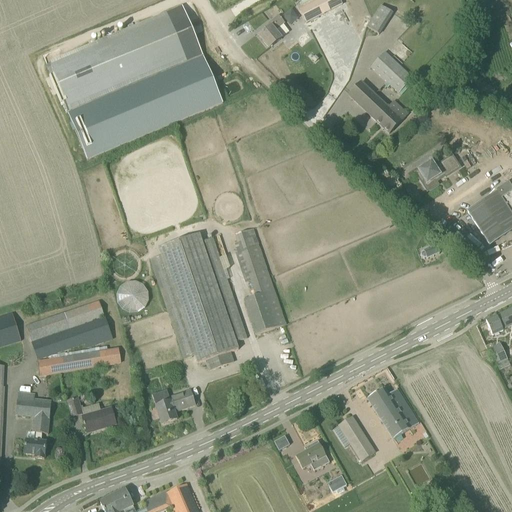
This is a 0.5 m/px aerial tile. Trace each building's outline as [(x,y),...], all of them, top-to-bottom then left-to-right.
[(306,23),(342,5),(339,0),(318,0),(299,10),(306,23)] [(391,12),(380,5),(367,27),(377,34),(391,12)] [(87,161),(223,104),(182,7),(50,62),(70,110),(67,112),(87,161)] [(268,25),(270,28),(259,37),(269,49),(280,41),(280,40),(289,32),(283,25),(284,24),(278,17),(268,25)] [(370,68),(398,95),(413,80),(384,52),(370,68)] [(402,121),(388,108),(361,83),(348,97),(389,135),(402,121)] [(429,109),(431,101),(422,99),(420,106),(429,109)] [(452,157),(438,166),(439,169),(436,171),(431,164),(419,172),(420,174),(417,176),(427,192),(437,186),(435,183),(445,177),(445,178),(460,169),(452,157)] [(489,246),(504,236),(511,231),(511,215),(511,214),(511,213),(511,188),(508,183),(496,191),(497,194),(467,213),(489,246)] [(197,365),(205,362),(209,371),(234,363),(230,353),(238,351),(236,343),(247,339),(213,239),(202,243),(199,235),(158,249),(161,257),(150,261),(184,360),(195,357),(197,365)] [(255,297),(244,301),(253,327),(256,336),(273,330),(285,326),(282,317),(258,246),(240,252),(251,283),(255,297)] [(436,248),(435,246),(423,251),(423,252),(421,254),(421,256),(422,259),(424,259),(426,258),(427,260),(439,254),(438,252),(439,251),(437,248),(436,248)] [(150,284),(120,283),(119,312),(149,313),(150,284)] [(32,303),(35,315),(62,307),(59,295),(32,303)] [(32,344),(104,318),(98,301),(26,327),(32,344)] [(511,309),(486,322),(492,337),(503,332),(502,331),(511,326),(511,309)] [(0,348),(21,342),(12,314),(0,318),(0,348)] [(32,345),(38,362),(87,345),(88,349),(112,340),(104,319),(32,345)] [(503,344),(500,345),(489,350),(496,365),(499,372),(510,366),(503,352),(506,351),(503,344)] [(289,348),(268,357),(271,366),(293,357),(289,348)] [(37,362),(40,378),(121,365),(118,349),(37,362)] [(145,389),(140,374),(135,375),(140,391),(145,389)] [(394,441),(419,424),(397,390),(388,396),(384,389),(367,400),(394,441)] [(175,413),(195,407),(190,392),(169,399),(171,403),(166,404),(162,393),(152,396),(156,407),(162,425),(177,420),(175,413)] [(28,441),(26,441),(25,455),(36,456),(35,459),(44,460),(46,444),(42,443),(43,435),(48,436),(51,405),(35,403),(36,396),(19,394),(16,416),(35,419),(34,434),(29,433),(28,441)] [(83,414),(81,410),(78,398),(67,401),(72,417),(81,415),(83,414)] [(81,415),(82,418),(87,434),(116,426),(111,410),(101,413),(100,411),(83,416),(83,414),(81,415)] [(339,427),(339,428),(333,431),(344,448),(349,445),(361,463),(375,454),(352,419),(339,427)] [(280,452),(291,446),(287,437),(276,443),(280,452)] [(329,464),(318,442),(304,449),(306,452),(295,457),(302,470),(310,466),(314,472),(329,464)] [(346,486),(341,477),(327,485),(332,494),(346,486)] [(143,504),(146,511),(155,511),(171,505),(174,511),(197,511),(186,486),(143,504)] [(99,503),(103,511),(122,511),(133,506),(125,490),(99,503)]
